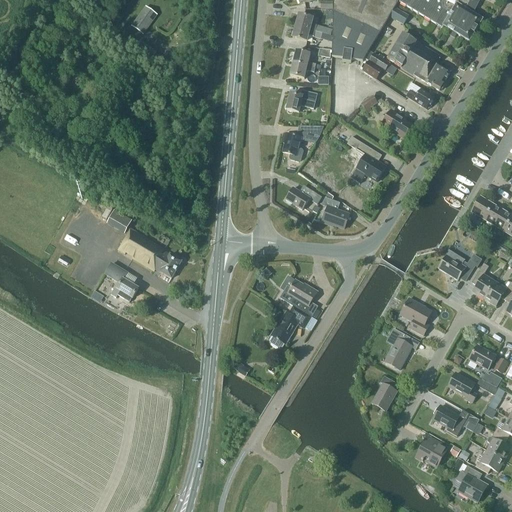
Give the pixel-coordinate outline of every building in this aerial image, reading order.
[(334,0),(331,58),(362,62),(368,52),(388,18),(393,10),(397,4),(399,0),(334,0)] [(474,3),(467,0),(399,0),(397,4),(442,30),(443,27),(469,43),(482,21),(465,11),(470,3),(473,4),(474,3)] [(142,35),(156,15),(145,7),(131,27),(142,35)] [(393,10),(388,18),(402,26),(407,17),(393,10)] [(310,31),(322,35),(330,37),(331,31),(311,25),(313,19),(298,15),(295,27),(310,31)] [(320,41),(322,35),(310,31),(295,27),(292,39),(306,43),(308,37),(320,41)] [(439,92),(440,91),(442,90),(444,87),(443,85),(444,84),(450,73),(436,65),(441,58),(402,35),(387,60),(439,92)] [(154,56),(156,53),(140,41),(138,44),(154,56)] [(330,60),(330,51),(319,50),(317,57),(330,60)] [(293,65),(315,70),(316,66),(308,64),(310,55),(296,52),(293,65)] [(385,73),(390,65),(368,52),(362,62),(362,63),(366,65),(368,63),(368,62),(385,73)] [(376,82),(382,72),(368,63),(366,65),(362,72),(376,82)] [(314,74),(315,70),(293,65),(290,77),(304,80),(306,72),(314,74)] [(328,86),(328,78),(317,78),(317,86),(328,86)] [(434,99),(420,91),(417,97),(410,92),(406,98),(427,111),(429,107),(431,107),(434,103),(432,102),(434,99)] [(313,110),(317,96),(301,92),(300,97),(290,95),(286,111),(298,114),(300,107),(313,110)] [(366,112),(377,104),(372,97),(361,106),(366,112)] [(403,141),(411,128),(404,123),(405,121),(391,112),(381,127),(389,132),(390,130),(396,134),(395,135),(403,141)] [(320,138),(323,128),(298,128),(296,137),(285,135),(283,144),(284,145),(282,154),(290,156),(289,159),(290,161),(298,163),(300,162),(302,152),(301,150),(298,149),(300,143),(302,144),(304,140),(316,143),(320,138)] [(356,151),(360,144),(351,138),(347,146),(356,151)] [(376,183),(385,169),(365,156),(356,171),(376,183)] [(311,176),(315,168),(309,165),(304,172),(311,176)] [(157,204),(163,186),(157,184),(154,194),(152,193),(149,202),(157,204)] [(322,199),(303,187),(299,193),(293,189),(285,201),(302,211),(308,201),(317,206),(322,199)] [(484,221),(493,206),(480,198),(471,213),(484,221)] [(344,230),(349,216),(336,212),(339,205),(325,199),(321,207),(327,209),(321,224),(329,226),(329,225),(344,230)] [(106,221),(113,209),(108,206),(101,218),(106,221)] [(317,215),(320,209),(315,206),(312,212),(317,215)] [(494,227),(503,212),(493,206),(484,221),(494,227)] [(124,235),(132,222),(114,212),(106,225),(124,235)] [(504,233),(511,218),(511,217),(503,212),(494,227),(504,233)] [(475,220),(472,224),(479,229),(482,224),(475,220)] [(470,235),(474,229),(468,226),(464,232),(470,235)] [(169,256),(163,252),(164,251),(129,230),(117,252),(125,256),(126,255),(132,258),(131,260),(153,273),(155,270),(160,272),(159,273),(171,280),(181,263),(169,256)] [(438,270),(457,282),(460,276),(465,280),(472,269),(463,263),(464,261),(449,251),(445,257),(446,257),(438,270)] [(132,300),(138,290),(125,282),(129,274),(111,264),(104,276),(120,285),(117,290),(115,289),(111,296),(116,299),(117,297),(129,304),(132,300)] [(484,301),(495,284),(483,277),(488,268),(483,265),(471,284),(476,287),(472,293),(484,301)] [(307,288),(306,289),(295,282),(290,290),(287,288),(280,300),(293,308),(311,319),(311,318),(312,317),(316,320),(320,313),(309,306),(317,293),(307,288)] [(506,302),(511,291),(511,285),(510,284),(506,291),(495,284),(484,301),(495,308),(501,299),(506,302)] [(423,337),(428,327),(425,325),(431,313),(424,309),(425,308),(409,300),(399,318),(411,325),(409,330),(423,337)] [(268,342),(270,346),(277,351),(282,350),(285,345),(297,325),(304,329),(305,329),(310,332),(316,322),(311,319),(293,308),(288,315),(286,314),(276,329),(275,329),(270,336),(272,337),(268,342)] [(416,351),(419,344),(393,330),(389,337),(397,341),(384,363),(399,372),(411,349),(416,351)] [(499,361),(495,359),(496,358),(477,347),(469,361),(488,372),(492,363),(496,366),(494,370),(501,374),(507,364),(500,360),(499,361)] [(245,378),(250,371),(244,367),(238,363),(237,364),(236,363),(232,368),(238,374),(245,378)] [(485,375),(482,381),(496,389),(500,380),(490,374),(489,377),(485,375)] [(471,404),(476,396),(470,393),(474,385),(455,375),(448,388),(465,398),(464,400),(471,404)] [(385,413),(396,393),(393,391),(396,385),(384,378),(380,384),(383,385),(372,405),(385,413)] [(494,396),(497,390),(479,380),(476,387),(494,397),(494,396)] [(494,396),(500,400),(504,393),(498,389),(497,390),(494,396)] [(452,432),(459,418),(440,407),(432,421),(452,432)] [(475,427),(478,422),(468,416),(465,421),(475,427)] [(507,441),(509,436),(511,437),(511,421),(508,419),(504,426),(500,424),(494,434),(507,441)] [(491,438),(488,438),(486,442),(488,444),(490,445),(486,452),(504,462),(511,450),(504,446),(507,441),(494,434),(491,438)] [(448,449),(433,441),(430,447),(424,444),(415,459),(423,464),(424,462),(435,468),(442,454),(444,455),(448,449)] [(453,447),(449,454),(456,459),(460,452),(453,447)] [(475,468),(488,475),(490,470),(497,474),(504,462),(486,452),(482,459),(479,457),(476,461),(478,462),(475,468)] [(456,471),(459,466),(461,467),(463,463),(458,460),(453,469),(456,471)] [(477,503),(486,488),(478,483),(481,476),(467,467),(463,474),(460,472),(455,481),(462,485),(458,492),(477,503)]
